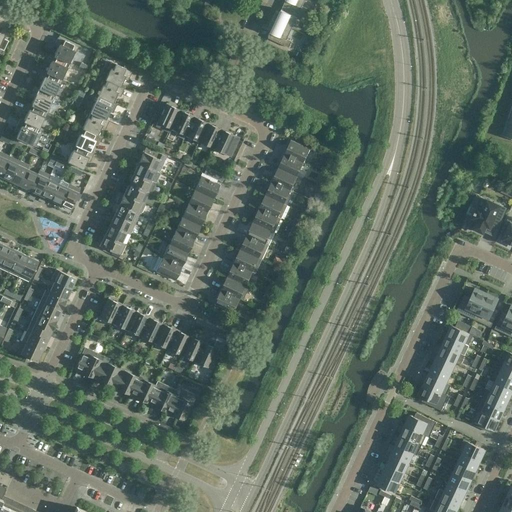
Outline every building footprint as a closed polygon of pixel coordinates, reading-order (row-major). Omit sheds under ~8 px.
[(302,6),(305,0),(285,0),(286,0),(284,4),(283,4),(283,5),(304,14),(307,8),(302,6)] [(302,20),(304,14),(283,5),(282,9),(281,9),(280,12),(276,10),(272,19),(292,28),(297,18),(302,20)] [(287,39),(292,28),(272,19),(268,28),(272,30),(270,33),(271,33),(269,37),(268,37),(268,38),(289,47),(292,41),(287,39)] [(2,34),(0,32),(0,54),(1,54),(10,33),(9,33),(5,31),(4,30),(2,34)] [(58,45),(54,55),(69,62),(73,52),(75,53),(78,46),(58,37),(57,38),(55,42),(55,43),(58,45)] [(71,63),(69,62),(54,55),(50,53),(49,54),(50,54),(48,59),(47,60),(51,61),(46,71),(46,72),(61,79),(61,78),(66,69),(67,69),(71,63)] [(110,69),(105,79),(120,86),(125,76),(129,78),(129,77),(131,72),(131,73),(132,71),(130,70),(123,67),(111,62),(108,68),(110,69)] [(63,79),(61,78),(61,79),(46,72),(46,71),(42,69),(42,71),(40,75),(40,76),(43,78),(39,87),(38,88),(54,95),(54,94),(58,85),(60,86),(63,79)] [(124,89),(124,88),(120,86),(105,79),(104,78),(101,85),(102,86),(98,95),(113,103),(113,102),(117,92),(121,94),(122,93),(121,93),(123,89),(124,89)] [(55,95),(54,94),(54,95),(38,88),(39,87),(35,86),(34,87),(35,87),(33,91),(32,91),(32,92),(36,94),(31,104),(46,111),(51,101),(52,102),(55,95)] [(117,104),(113,102),(113,103),(98,95),(96,94),(93,101),(95,102),(90,111),(90,112),(105,119),(110,109),(113,110),(114,109),(116,105),(117,104)] [(48,111),(46,111),(31,104),(27,102),(27,103),(25,108),(24,109),(28,110),(23,120),(23,121),(38,128),(39,127),(43,118),(45,118),(48,111)] [(171,129),(180,110),(174,107),(174,109),(171,107),(172,105),(171,105),(167,103),(166,102),(157,122),(171,129)] [(511,104),(503,135),(511,137),(511,104)] [(185,135),(194,115),(193,115),(193,116),(189,114),(189,113),(188,113),(187,115),(185,114),(186,113),(180,110),(171,129),(185,135)] [(109,120),(105,119),(90,112),(90,111),(89,111),(85,117),(87,118),(83,128),(82,128),(97,135),(98,135),(102,125),(106,127),(106,126),(108,121),(109,122),(109,120)] [(198,141),(207,123),(201,120),(201,121),(199,120),(200,118),(199,118),(194,116),(194,115),(185,135),(198,141)] [(40,128),(39,127),(38,128),(23,121),(23,120),(20,118),(19,120),(17,124),(17,125),(20,127),(15,137),(31,144),(35,134),(37,135),(40,128)] [(212,148),(221,128),(220,128),(216,126),(215,125),(214,128),(212,127),(213,125),(207,123),(198,141),(212,148)] [(101,137),(98,135),(97,135),(82,128),(83,128),(81,127),(78,134),(79,135),(75,144),(90,152),(90,151),(95,141),(98,143),(99,142),(101,138),(101,137)] [(222,128),(221,128),(212,148),(226,154),(234,136),(228,133),(228,134),(226,133),(227,131),(226,130),(226,131),(221,129),(222,128)] [(284,153),(283,153),(303,162),(310,149),(291,140),(288,146),(289,147),(288,149),(286,148),(286,149),(284,153)] [(94,153),(90,151),(90,152),(75,144),(73,143),(70,150),(72,151),(67,161),(82,168),(87,158),(91,159),(91,158),(93,154),(94,153)] [(0,176),(9,156),(0,151),(0,176)] [(143,152),(138,162),(155,170),(158,172),(166,156),(161,154),(159,159),(143,152)] [(297,176),(303,162),(283,153),(283,154),(284,154),(282,159),(281,158),(281,159),(283,160),(282,162),(281,162),(278,167),(297,176)] [(10,181),(19,161),(9,156),(0,176),(10,181)] [(27,169),(28,169),(29,165),(19,161),(10,181),(20,185),(27,169)] [(150,180),(155,170),(138,162),(134,173),(150,180)] [(290,190),(297,176),(278,167),(276,173),(277,174),(276,176),(273,175),(273,176),(274,176),(272,180),(271,180),(271,181),(290,190)] [(37,173),(28,169),(27,169),(20,185),(30,190),(38,174),(37,173)] [(225,176),(212,169),(209,176),(222,182),(225,176)] [(48,178),(48,179),(50,175),(39,170),(37,173),(38,174),(30,190),(40,195),(48,178)] [(145,191),(150,180),(134,173),(129,183),(145,191)] [(201,176),(194,190),(213,198),(215,192),(214,192),(215,190),(218,191),(218,190),(217,190),(219,185),(220,186),(220,185),(201,176)] [(58,183),(48,179),(48,178),(40,195),(50,199),(58,183)] [(284,203),(290,190),(271,181),(269,186),(269,185),(268,186),(270,187),(269,189),(268,189),(266,195),(284,203)] [(68,187),(67,187),(58,183),(50,199),(60,204),(68,187)] [(141,201),(145,191),(129,183),(124,193),(141,201)] [(69,184),(67,187),(68,187),(60,204),(70,209),(80,189),(69,184)] [(210,204),(213,198),(194,190),(188,203),(208,212),(207,212),(209,207),(210,207),(208,206),(209,203),(210,204)] [(136,211),(141,201),(124,193),(119,204),(136,211)] [(278,217),(284,203),(266,195),(263,200),(264,201),(263,203),(261,202),(260,203),(261,203),(259,208),(258,207),(258,208),(278,217)] [(499,222),(506,208),(487,199),(483,209),(478,207),(476,211),(475,211),(474,213),(475,213),(473,218),(477,220),(474,228),(483,233),(486,226),(489,227),(490,228),(491,226),(497,229),(498,229),(496,228),(499,222)] [(207,213),(208,212),(188,203),(182,217),(200,225),(203,220),(202,219),(203,217),(205,218),(205,217),(207,212),(207,213)] [(131,222),(131,221),(136,211),(119,204),(114,214),(131,222)] [(282,219),(278,217),(258,208),(256,213),(255,213),(258,214),(257,217),(256,216),(253,222),(271,230),(277,219),(281,221),(282,219)] [(135,223),(131,221),(131,222),(114,214),(110,224),(126,232),(130,234),(135,223)] [(198,231),(200,225),(182,217),(175,230),(195,239),(197,234),(197,235),(198,234),(195,233),(196,231),(198,231)] [(265,244),(271,230),(253,222),(250,228),(251,228),(250,230),(248,229),(248,230),(246,235),(246,234),(245,235),(265,244)] [(511,223),(507,230),(506,229),(502,238),(511,243),(511,244),(511,223)] [(121,242),(126,232),(110,224),(105,235),(121,242)] [(195,240),(195,239),(175,230),(169,244),(188,253),(190,247),(189,246),(190,244),(192,245),(193,244),(192,244),(194,240),(195,240)] [(290,232),(288,238),(294,241),(297,235),(290,232)] [(125,244),(121,242),(105,235),(100,245),(120,255),(125,244)] [(259,258),(265,244),(245,235),(246,236),(244,240),(243,240),(243,241),(245,242),(244,244),(243,243),(240,249),(259,258)] [(185,258),(188,253),(169,244),(163,258),(182,267),(182,266),(184,261),(185,262),(185,261),(183,260),(184,258),(185,258)] [(0,267),(8,271),(18,251),(8,247),(0,263),(0,267)] [(252,271),(259,258),(240,249),(238,255),(239,255),(238,257),(235,256),(235,257),(236,257),(234,262),(233,262),(252,271)] [(18,276),(27,256),(18,251),(8,271),(18,276)] [(38,261),(27,256),(18,276),(29,281),(38,261)] [(272,263),(281,267),(285,260),(276,256),(272,263)] [(182,267),(163,258),(156,271),(175,280),(177,274),(176,274),(177,271),(180,272),(179,271),(181,267),(182,267)] [(246,285),(252,271),(233,262),(233,263),(231,267),(230,268),(232,269),(231,271),(230,270),(228,276),(246,285)] [(50,280),(54,281),(71,289),(76,278),(56,269),(50,280)] [(240,298),(246,285),(228,276),(225,282),(226,282),(225,285),(223,284),(222,284),(223,285),(221,289),(220,289),(240,298)] [(66,299),(71,289),(54,281),(50,291),(49,291),(66,299)] [(474,319),(486,293),(476,288),(471,298),(464,294),(456,311),(474,319)] [(61,309),(66,299),(49,291),(50,291),(46,289),(41,300),(61,309)] [(233,312),(240,298),(220,289),(220,290),(218,294),(217,295),(220,296),(219,298),(218,298),(215,304),(233,312)] [(497,298),(486,293),(474,319),(491,327),(498,310),(493,308),(497,298)] [(113,323),(122,304),(122,303),(121,304),(117,302),(117,301),(116,301),(115,303),(113,302),(114,301),(108,298),(99,317),(113,323)] [(56,320),(61,309),(41,300),(36,310),(56,320)] [(126,329),(135,311),(129,308),(129,309),(127,308),(128,306),(127,306),(122,304),(113,323),(126,329)] [(511,336),(511,332),(511,305),(507,315),(502,312),(494,328),(511,336)] [(52,330),(56,320),(36,310),(31,321),(52,330)] [(256,310),(253,316),(259,319),(262,313),(258,311),(256,310)] [(140,336),(149,316),(149,317),(144,314),(143,316),(140,315),(141,314),(135,311),(126,329),(140,336)] [(154,342),(162,324),(157,321),(156,322),(154,321),(155,319),(154,319),(149,317),(150,316),(149,316),(140,336),(154,342)] [(47,340),(52,330),(31,321),(27,331),(47,340)] [(167,348),(176,329),(171,327),(171,326),(170,328),(168,327),(168,326),(162,324),(154,342),(167,348)] [(471,326),(469,331),(474,334),(477,329),(478,327),(472,324),(471,326)] [(473,335),(452,325),(451,327),(450,327),(451,328),(448,333),(447,335),(464,343),(468,345),(473,335)] [(181,355),(190,336),(184,334),(183,335),(181,334),(182,332),(181,331),(181,332),(177,330),(177,329),(176,329),(167,348),(181,355)] [(42,351),(47,340),(27,331),(22,341),(42,351)] [(91,334),(89,339),(96,343),(99,337),(91,334)] [(459,353),(464,343),(447,335),(446,337),(444,343),(443,343),(443,345),(459,353)] [(195,361),(204,342),(203,341),(203,342),(198,340),(199,339),(198,339),(197,341),(195,340),(195,339),(190,336),(181,355),(195,361)] [(37,361),(42,351),(22,341),(17,352),(37,361)] [(204,342),(195,361),(208,368),(217,349),(211,346),(210,347),(208,346),(209,344),(208,344),(204,342)] [(454,362),(459,353),(443,345),(442,347),(441,347),(442,347),(439,353),(438,355),(454,362)] [(100,364),(103,356),(85,347),(75,367),(77,368),(77,367),(81,369),(81,370),(87,373),(86,374),(93,378),(94,376),(99,364),(100,364)] [(450,372),(454,362),(438,355),(437,357),(437,356),(437,357),(435,363),(434,362),(434,363),(433,365),(450,372)] [(118,373),(120,369),(107,363),(109,359),(103,356),(100,364),(99,364),(94,376),(95,376),(99,378),(105,381),(104,383),(111,386),(112,384),(118,372),(118,373)] [(511,365),(505,362),(500,372),(511,377),(511,365)] [(445,382),(450,372),(433,365),(433,366),(432,366),(432,367),(433,367),(430,372),(429,373),(430,373),(429,374),(445,382)] [(136,381),(138,377),(125,371),(123,375),(118,373),(118,372),(112,384),(113,385),(113,384),(117,386),(117,387),(123,389),(122,391),(130,395),(130,393),(136,381)] [(511,377),(500,372),(496,382),(511,389),(511,377)] [(441,392),(445,382),(429,374),(428,376),(428,377),(425,382),(424,384),(441,392)] [(154,389),(156,386),(156,385),(143,380),(141,383),(136,381),(130,393),(131,393),(136,395),(135,395),(141,398),(140,400),(148,403),(149,401),(148,401),(154,389)] [(174,394),(169,392),(171,388),(158,381),(156,385),(156,386),(154,389),(148,401),(149,401),(149,402),(149,401),(154,403),(153,404),(159,406),(158,408),(166,412),(167,410),(166,410),(172,398),(174,394)] [(511,391),(511,390),(511,389),(496,382),(491,392),(508,399),(509,397),(509,398),(509,397),(511,392),(511,391)] [(441,392),(424,384),(420,394),(421,395),(422,396),(422,395),(427,398),(428,398),(436,402),(441,392)] [(507,401),(508,399),(491,392),(487,401),(503,409),(504,407),(507,401)] [(178,400),(172,398),(166,410),(167,410),(167,409),(172,412),(177,415),(176,416),(184,420),(192,402),(180,397),(178,400)] [(502,411),(503,409),(487,401),(482,411),(478,409),(499,419),(499,417),(500,417),(502,411),(503,411),(502,411)] [(494,429),(499,419),(478,409),(473,419),(486,425),(486,426),(486,425),(492,428),(494,429)] [(427,422),(410,414),(405,425),(426,434),(422,432),(427,422)] [(426,434),(405,425),(401,434),(422,444),(426,434)] [(421,445),(422,444),(401,434),(396,444),(413,452),(417,443),(421,445)] [(480,459),(484,449),(483,448),(482,448),(477,446),(477,445),(476,445),(464,439),(459,450),(480,459)] [(408,462),(413,452),(396,444),(392,454),(408,462)] [(479,461),(480,459),(459,450),(463,452),(459,462),(475,469),(476,467),(476,468),(476,467),(478,461),(479,462),(479,461)] [(404,471),(408,462),(392,454),(387,464),(404,471)] [(474,471),(475,469),(459,462),(454,471),(470,479),(471,477),(472,477),(471,477),(474,471)] [(399,481),(404,471),(387,464),(383,474),(399,481)] [(470,481),(470,479),(454,471),(449,481),(466,489),(467,487),(469,481),(470,481)] [(394,492),(399,481),(383,474),(378,484),(394,492)] [(465,490),(466,489),(449,481),(445,491),(461,499),(462,497),(463,497),(462,496),(465,491),(465,490)] [(0,511),(86,511),(76,507),(74,511),(38,511),(37,511),(4,496),(2,495),(4,489),(0,486),(0,511)] [(461,500),(461,499),(445,491),(440,501),(457,508),(458,507),(458,506),(460,501),(461,501),(461,500)] [(511,498),(507,496),(503,506),(511,510),(511,498)] [(456,510),(457,508),(440,501),(436,511),(437,511),(454,511),(456,510),(456,511),(456,510)]
